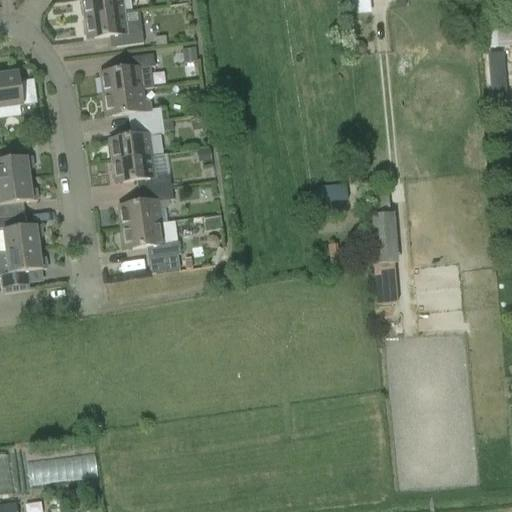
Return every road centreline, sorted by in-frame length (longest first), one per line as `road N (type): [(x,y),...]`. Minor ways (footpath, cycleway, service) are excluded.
road 1 (residential): [(76,330),(224,312),(247,508)]
road 2 (residential): [(72,306),(89,296),(91,275),(60,83),(35,40),(19,29)]
